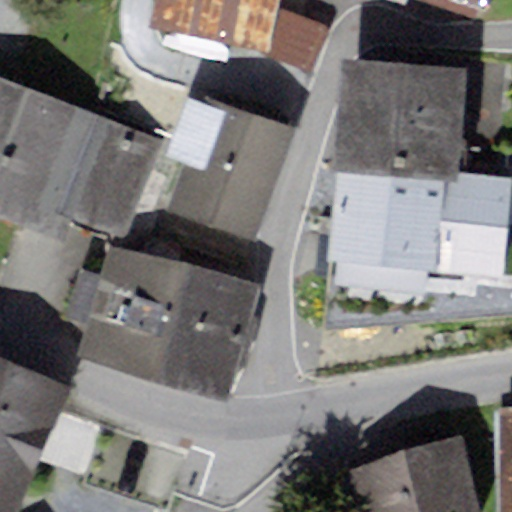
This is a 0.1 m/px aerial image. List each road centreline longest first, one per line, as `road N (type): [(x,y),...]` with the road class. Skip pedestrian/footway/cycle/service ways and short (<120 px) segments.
road 1 (residential): [(278,422),(293,280),(337,38),(352,23),(511,37)]
road 2 (residential): [(278,422),(182,419),(95,388),(0,336)]
road 3 (residential): [(511,377),(278,422)]
